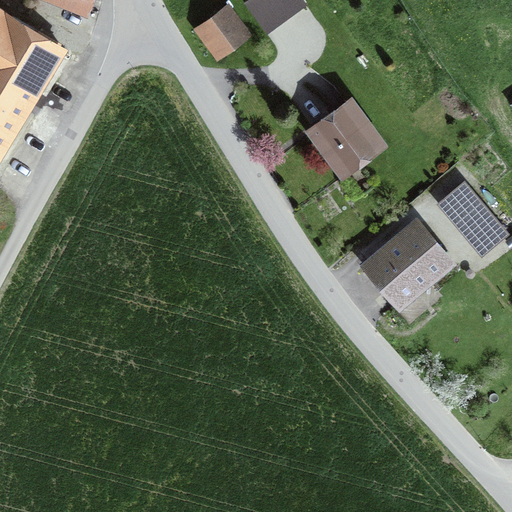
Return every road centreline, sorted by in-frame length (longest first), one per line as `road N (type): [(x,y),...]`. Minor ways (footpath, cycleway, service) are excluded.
road 1 (unclassified): [(511,502),(349,318),(281,228),(145,4)]
road 2 (unclassified): [(0,270),(145,4)]
road 3 (unknown): [(196,87),(253,72),(277,78),(315,116)]
